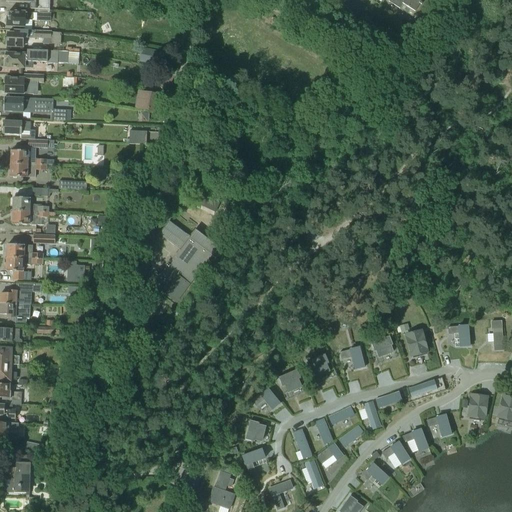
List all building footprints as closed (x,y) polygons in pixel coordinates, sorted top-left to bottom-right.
[(6,0),(6,2),(30,3),(30,9),(35,10),(50,11),(50,0),(6,0)] [(389,0),(389,1),(400,9),(403,4),(423,17),(428,9),(439,16),(445,8),(432,0),(389,0)] [(49,14),(50,11),(35,10),(35,14),(8,13),(8,17),(6,17),(6,23),(8,23),(7,26),(26,27),(26,20),(37,21),(37,22),(51,22),(52,14),(49,14)] [(7,34),(7,38),(5,39),(5,43),(7,44),(7,46),(24,47),(24,38),(28,39),(28,38),(51,39),(52,32),(24,31),(14,30),(14,34),(7,34)] [(163,67),(166,53),(150,49),(147,63),(163,67)] [(29,55),(26,55),(6,54),(6,59),(5,59),(4,65),(6,65),(6,67),(25,68),(28,68),(29,62),(48,63),(68,64),(69,53),(37,51),(27,51),(29,51),(29,55)] [(68,64),(78,65),(79,53),(69,53),(68,64)] [(3,90),(5,92),(4,94),(24,94),(33,94),(34,84),(44,84),(44,76),(34,75),(24,75),(24,79),(5,78),(5,86),(3,87),(3,90)] [(158,96),(148,94),(143,93),(141,109),(155,111),(158,96)] [(53,100),(14,98),(4,98),(4,112),(51,114),(51,120),(65,121),(66,110),(53,110),(53,100)] [(35,140),(35,130),(30,130),(30,123),(13,122),(3,121),(3,134),(21,135),(21,139),(29,139),(29,140),(35,140)] [(130,144),(146,145),(147,132),(130,131),(130,144)] [(11,164),(46,166),(46,165),(47,160),(35,159),(36,148),(47,148),(48,140),(35,140),(29,140),(28,152),(11,151),(11,164)] [(46,170),(46,166),(11,164),(10,177),(28,178),(35,178),(35,171),(36,170),(46,170)] [(87,182),(59,181),(59,189),(86,190),(87,182)] [(33,189),(32,196),(48,197),(48,189),(33,189)] [(207,196),(203,194),(198,205),(202,206),(207,196)] [(13,211),(49,213),(49,206),(42,206),(42,205),(30,205),(30,199),(13,198),(13,211)] [(211,211),(215,213),(220,202),(216,200),(211,211)] [(49,217),(49,213),(13,211),(12,225),(32,225),(41,226),(41,217),(49,217)] [(97,215),(97,225),(111,225),(111,215),(97,215)] [(212,256),(211,255),(217,247),(195,231),(190,237),(188,236),(188,237),(169,223),(160,234),(181,250),(154,286),(176,303),(212,256)] [(46,226),(45,236),(55,236),(56,225),(47,225),(46,225),(46,226)] [(33,244),(55,245),(55,236),(45,236),(40,235),(35,235),(34,235),(33,244)] [(7,258),(43,260),(43,253),(33,252),(33,246),(7,245),(7,258)] [(43,263),(43,260),(7,258),(6,272),(13,272),(13,279),(24,279),(24,271),(24,264),(32,264),(43,264),(43,263)] [(71,261),(70,282),(84,282),(84,265),(76,264),(76,261),(71,261)] [(33,285),(33,292),(41,293),(42,285),(33,285)] [(0,304),(17,305),(17,299),(28,300),(28,292),(9,291),(9,290),(8,294),(0,294),(0,304)] [(31,305),(17,305),(0,304),(0,314),(8,315),(7,319),(8,319),(8,324),(7,324),(7,325),(19,325),(19,324),(27,324),(26,319),(30,319),(31,305)] [(501,322),(492,322),(492,328),(493,328),(494,350),(503,350),(501,322)] [(469,326),(448,327),(449,335),(459,334),(460,347),(470,346),(469,326)] [(20,329),(6,329),(0,328),(0,341),(19,343),(20,329)] [(418,332),(404,335),(409,355),(423,351),(418,332)] [(389,337),(371,343),(374,352),(377,351),(379,358),(393,353),(390,346),(393,345),(389,337)] [(9,347),(0,346),(0,364),(9,365),(9,363),(17,363),(17,356),(9,356),(9,347)] [(360,347),(340,352),(342,360),(352,357),(355,370),(365,367),(360,347)] [(325,355),(306,363),(311,372),(313,371),(316,377),(329,371),(326,365),(329,364),(325,355)] [(0,378),(8,379),(9,365),(0,364),(0,378)] [(297,370),(279,378),(282,387),(285,386),(288,392),(301,387),(298,380),(301,379),(297,370)] [(433,381),(408,389),(411,398),(432,391),(433,392),(436,391),(437,389),(436,386),(435,385),(433,381)] [(11,385),(2,385),(0,384),(0,404),(11,405),(12,405),(20,405),(20,401),(21,401),(22,393),(11,392),(10,392),(11,385)] [(267,387),(251,401),(256,406),(264,399),(273,410),(280,403),(267,387)] [(399,392),(376,400),(379,408),(386,406),(386,405),(395,402),(395,403),(402,401),(399,392)] [(472,396),(469,416),(484,418),(487,398),(472,396)] [(511,399),(504,397),(499,417),(511,419),(511,399)] [(372,402),(363,405),(370,424),(370,426),(371,429),(372,430),(376,429),(376,428),(380,426),(372,402)] [(11,405),(0,404),(0,418),(16,419),(16,409),(12,409),(12,405),(11,405)] [(339,422),(339,421),(348,417),(348,418),(354,415),(350,407),(328,417),(332,425),(339,422)] [(438,425),(442,437),(452,434),(446,415),(426,420),(428,427),(438,425)] [(324,419),(315,422),(318,430),(319,429),(323,438),(322,439),(324,445),(333,441),(324,419)] [(259,423),(250,421),(245,440),(254,442),(255,440),(262,441),(265,427),(259,426),(259,423)] [(9,423),(0,423),(0,422),(0,436),(18,437),(18,425),(9,424),(9,423)] [(350,443),(350,442),(358,436),(358,437),(364,433),(358,426),(339,440),(344,447),(350,443)] [(429,448),(421,429),(402,436),(405,443),(415,439),(419,452),(429,448)] [(302,430),(293,433),(300,451),(301,451),(304,459),(312,456),(302,430)] [(402,464),(410,459),(399,442),(382,453),(386,459),(395,453),(402,464)] [(334,443),(316,457),(321,464),(333,456),(337,461),(343,456),(334,443)] [(262,449),(242,456),(249,475),(256,473),(253,463),(265,458),(262,449)] [(377,452),(371,455),(374,460),(380,457),(377,452)] [(314,461),(305,464),(313,484),(312,485),(313,489),(315,489),(318,488),(319,487),(323,485),(314,461)] [(31,463),(26,463),(16,463),(16,468),(2,468),(2,483),(3,483),(16,483),(15,493),(14,493),(26,494),(26,500),(29,500),(29,493),(30,493),(31,463)] [(360,479),(365,484),(372,476),(382,485),(389,478),(374,464),(360,479)] [(224,492),(230,476),(221,472),(215,488),(213,488),(208,502),(230,510),(235,495),(224,492)] [(277,511),(285,508),(279,494),(293,489),(290,481),(269,489),(277,511)] [(339,511),(338,511),(358,511),(362,508),(356,504),(358,502),(350,496),(339,511)]
